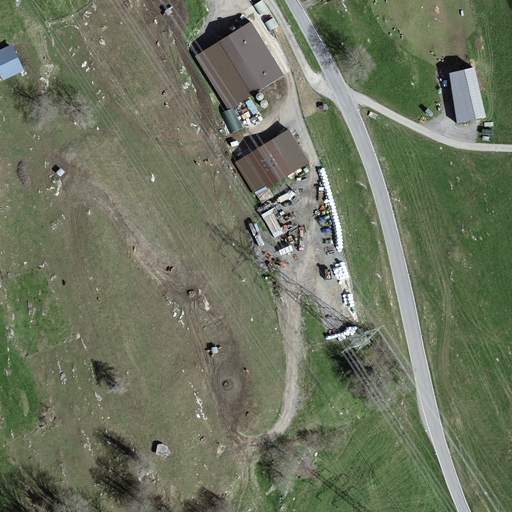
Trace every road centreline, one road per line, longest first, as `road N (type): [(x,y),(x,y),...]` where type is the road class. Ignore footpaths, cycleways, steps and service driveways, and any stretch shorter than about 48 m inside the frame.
road 1 (tertiary): [(463,511),(368,154),(291,0)]
road 2 (track): [(238,0),(281,57),(318,168),(307,227)]
